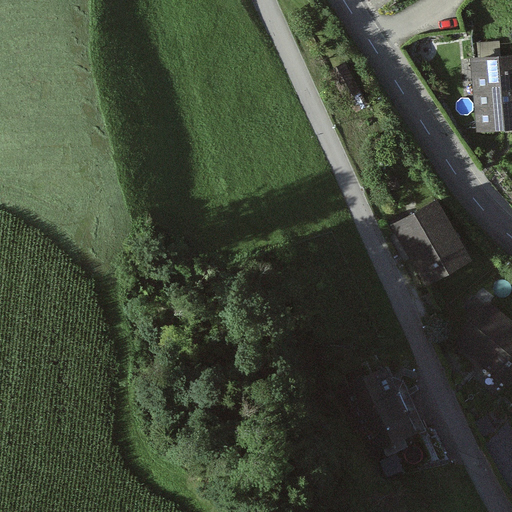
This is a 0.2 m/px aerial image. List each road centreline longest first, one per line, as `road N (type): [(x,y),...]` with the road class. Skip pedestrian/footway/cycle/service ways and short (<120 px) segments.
road 1 (unclassified): [(264,0),(501,511)]
road 2 (tertiary): [(511,237),(473,198),(343,0)]
